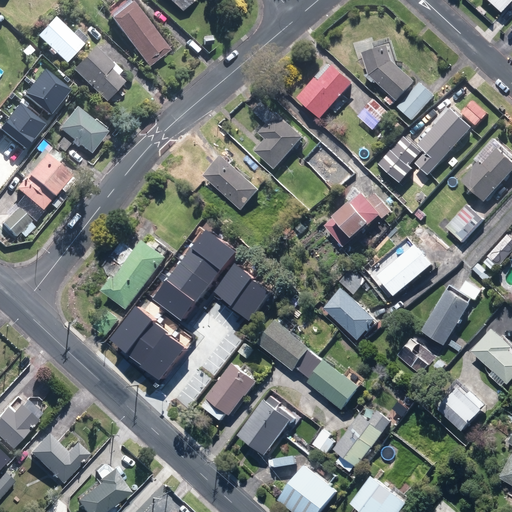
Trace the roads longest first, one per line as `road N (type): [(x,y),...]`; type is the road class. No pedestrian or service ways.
road 1 (residential): [(295,17),(158,137),(19,306)]
road 2 (tertiary): [(19,306),(242,511)]
